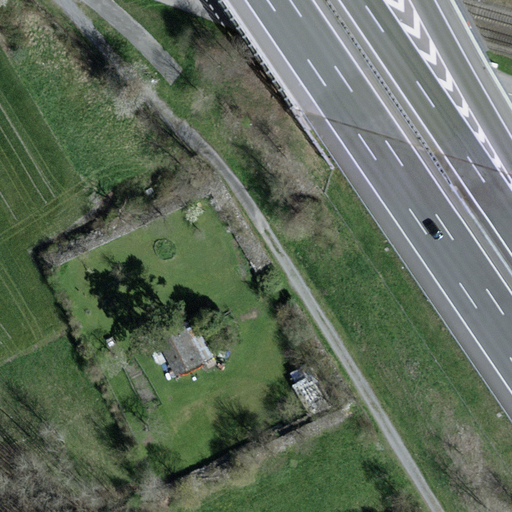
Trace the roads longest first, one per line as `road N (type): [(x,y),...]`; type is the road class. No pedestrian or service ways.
road 1 (track): [(61,0),(246,201),(438,511)]
road 2 (motorway): [(278,0),(511,344)]
road 3 (unclassified): [(511,89),(222,0)]
road 4 (motorway): [(511,219),(362,0)]
road 5 (motorway): [(511,155),(423,0)]
